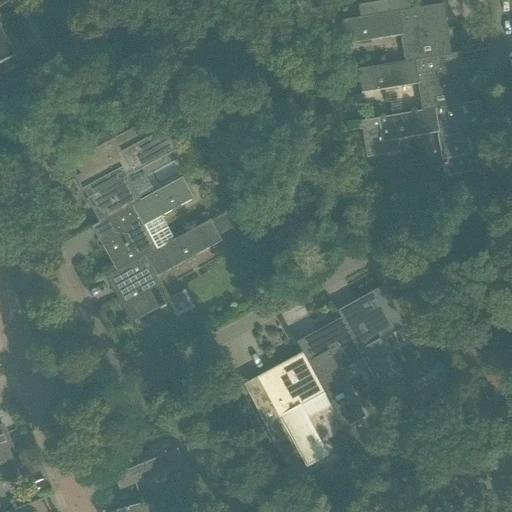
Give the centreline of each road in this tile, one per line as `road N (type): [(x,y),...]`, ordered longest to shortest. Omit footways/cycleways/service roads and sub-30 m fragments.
road 1 (residential): [(20,207),(135,398),(399,258),(446,205),(498,182),(511,152)]
road 2 (residential): [(75,511),(0,324)]
